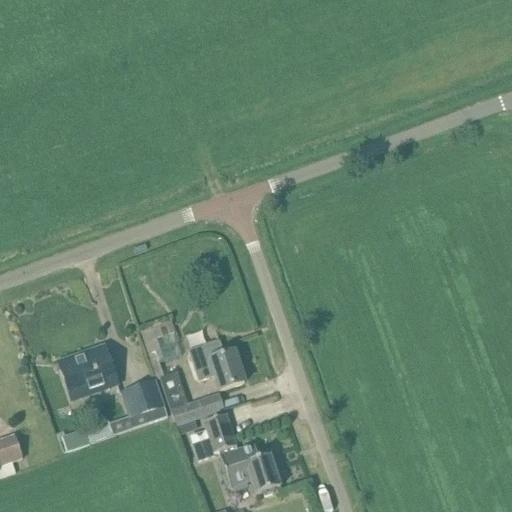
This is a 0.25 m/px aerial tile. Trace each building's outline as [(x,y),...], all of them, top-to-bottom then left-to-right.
[(148,331),(140,333),(156,381),(159,380),(175,428),(194,422),(223,412),(218,397),(188,407),(177,374),(164,379),(148,331)] [(219,393),(244,385),(234,354),(224,357),(219,342),(188,352),(198,384),(214,379),(219,393)] [(116,386),(104,350),(59,366),(71,401),(116,386)] [(89,446),(167,418),(155,383),(122,395),(130,417),(85,433),(89,446)] [(204,424),(214,456),(218,455),(230,490),(250,483),(255,498),(262,496),(265,498),(273,496),(274,492),(280,490),(269,458),(258,461),(254,447),(237,453),(225,417),(204,424)] [(194,422),(175,428),(178,438),(179,438),(197,431),(194,422)] [(0,468),(22,461),(14,438),(0,442),(0,468)]
